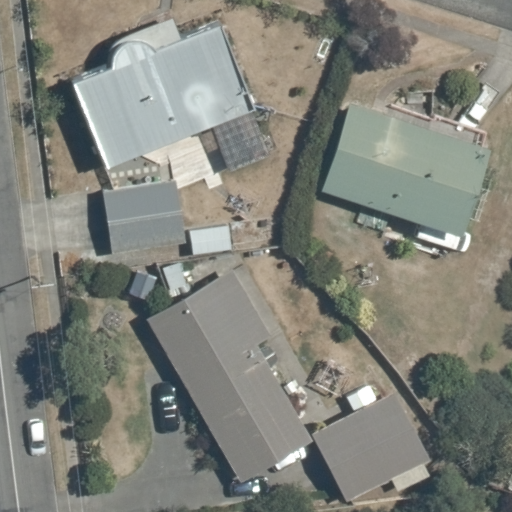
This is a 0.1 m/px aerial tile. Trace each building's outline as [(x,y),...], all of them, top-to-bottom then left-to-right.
[(254,102),(221,18),(71,76),(103,161),(254,102)] [(489,136),(352,93),(323,187),(459,230),(489,136)] [(265,147),(241,108),(203,131),(227,170),(265,147)] [(146,244),(149,262),(186,257),(185,251),(219,246),(215,216),(181,221),(175,174),(93,184),(101,249),(146,244)] [(260,331),(223,263),(166,294),(192,342),(163,358),(226,475),(298,436),(245,339),(260,331)] [(416,450),(378,380),(297,424),(335,494),(416,450)]
